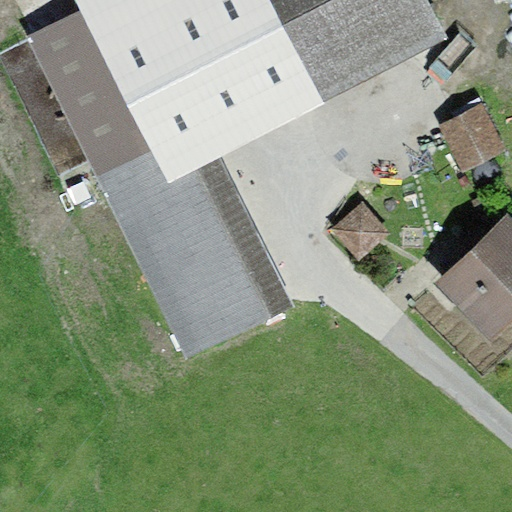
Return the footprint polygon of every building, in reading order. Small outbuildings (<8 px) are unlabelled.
[(454,37),(435,0),(107,0),(92,8),(151,124),(198,101),(285,57),(311,109),(454,37)] [(92,8),(34,37),(187,358),(296,306),(198,101),(151,124),(92,8)] [(464,172),(506,151),(482,104),(440,125),(464,172)] [(361,260),(392,232),(364,202),(334,231),(361,260)] [(496,342),(511,326),(511,220),(508,217),(439,284),(496,342)]
